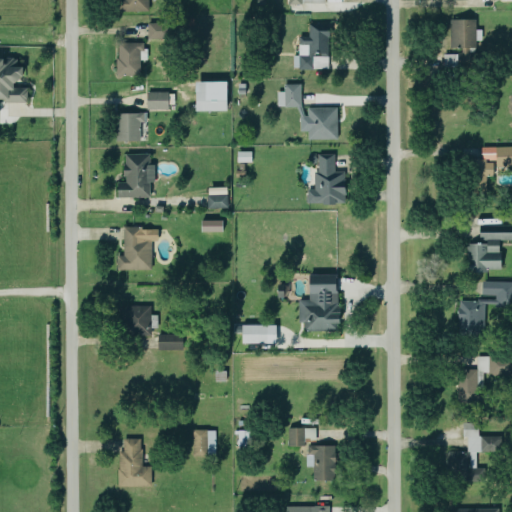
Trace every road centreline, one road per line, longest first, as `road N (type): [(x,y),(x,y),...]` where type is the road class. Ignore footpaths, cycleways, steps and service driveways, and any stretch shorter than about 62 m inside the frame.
road 1 (residential): [(71,511),(65,0)]
road 2 (residential): [(400,511),(399,0)]
